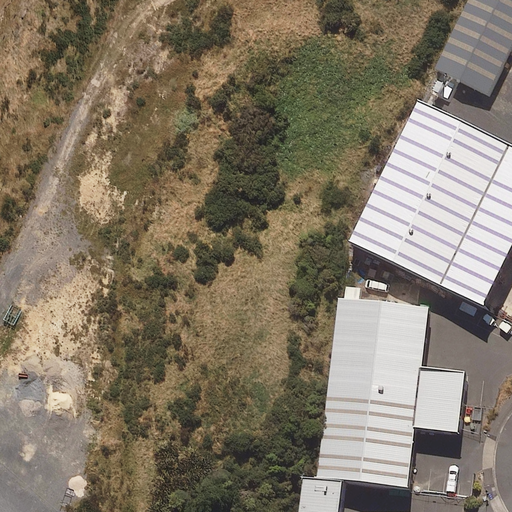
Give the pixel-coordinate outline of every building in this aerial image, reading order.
[(511,71),(511,0),(477,0),(447,62),(503,89),(511,71)] [(511,145),(418,100),(348,239),(483,304),(511,246),(511,145)] [(444,304),(356,293),(333,476),(421,487),(429,423),(461,427),(468,370),(436,366),(444,304)] [(498,323),(468,309),(463,322),(492,335),(498,323)] [(353,511),(357,480),(324,476),(319,511),(353,511)]
